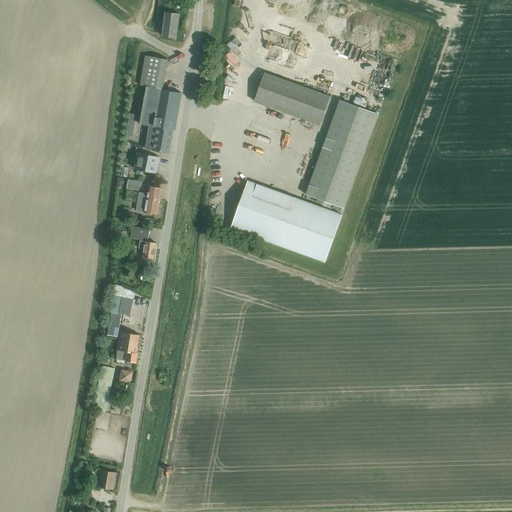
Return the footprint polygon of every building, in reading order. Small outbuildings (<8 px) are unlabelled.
[(179,14),(166,12),(163,36),(176,38),(179,14)] [(147,87),(139,124),(150,126),(148,134),(155,135),(152,150),(170,153),(174,130),(175,131),(182,93),(163,90),(168,60),(146,56),(141,85),(147,87)] [(265,72),(255,101),(320,125),(330,97),(265,72)] [(378,114),(340,100),(306,195),(344,209),(378,114)] [(160,157),(138,153),(135,169),(157,173),(160,157)] [(130,178),(128,188),(139,190),(141,180),(130,178)] [(325,262),(342,215),(248,181),(230,228),(325,262)] [(140,193),(137,211),(145,212),(158,214),(162,188),(150,186),(148,194),(140,193)] [(148,242),(148,239),(150,229),(132,226),(131,237),(133,238),(133,239),(135,239),(141,240),(139,248),(144,249),(143,258),(154,259),(156,243),(148,242)] [(114,284),(112,294),(114,295),(123,297),(120,313),(121,313),(130,315),(133,299),(135,292),(118,285),(114,284)] [(108,329),(107,335),(117,337),(121,315),(121,313),(120,313),(123,297),(114,295),(113,301),(108,329)] [(121,332),(118,350),(116,359),(126,361),(136,363),(138,353),(137,353),(140,335),(121,332)] [(104,366),(96,403),(98,403),(96,410),(105,412),(115,368),(104,366)] [(121,369),(121,381),(133,381),(133,370),(121,369)] [(116,472),(102,470),(99,487),(113,489),(116,472)]
